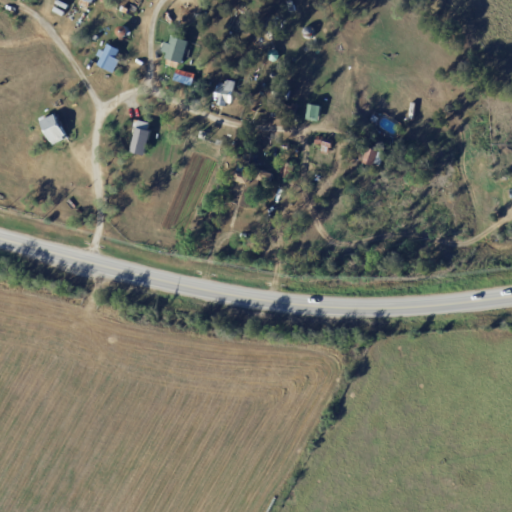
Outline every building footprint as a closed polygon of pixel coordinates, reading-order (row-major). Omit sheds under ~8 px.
[(182,62),(189,41),(169,35),(162,56),(182,62)] [(96,64),(114,73),(120,59),(116,57),(120,49),(106,43),(96,64)] [(281,60),(280,61),(277,63),(272,61),(271,57),(272,52),(277,51),(281,53),(283,57),(281,60)] [(222,109),(218,108),(218,106),(216,105),(220,83),(228,85),(229,81),(237,83),(232,105),(228,104),(226,109),(222,109)] [(208,84),(207,95),(201,94),(202,92),(198,92),(198,83),(202,83),(205,83),(205,84),(208,84)] [(281,89),(293,91),(291,102),(275,99),(277,88),(281,89)] [(270,113),(273,103),(289,107),(290,104),(301,107),(295,125),(273,118),(274,114),(270,113)] [(41,120),(53,145),(67,138),(55,114),(41,120)] [(144,155),(152,124),(139,120),(130,152),(144,155)] [(317,145),(319,138),(337,142),(336,150),(333,149),(331,155),(322,153),(324,147),(317,145)] [(284,150),(285,143),(292,145),(291,152),(284,150)] [(391,158),(386,169),(381,167),(380,170),(364,164),(369,151),(374,152),(375,150),(385,154),(385,155),(391,158)] [(266,152),(273,154),(271,160),(264,157),(266,152)] [(289,179),(282,177),(286,164),(297,167),(293,180),(289,179)] [(247,170),(259,173),(258,176),(262,177),(264,170),(276,173),(273,185),(263,183),(256,210),(235,204),(237,198),(232,197),(235,188),(231,187),(232,182),(231,182),(234,172),(240,173),(241,168),(247,170)]
